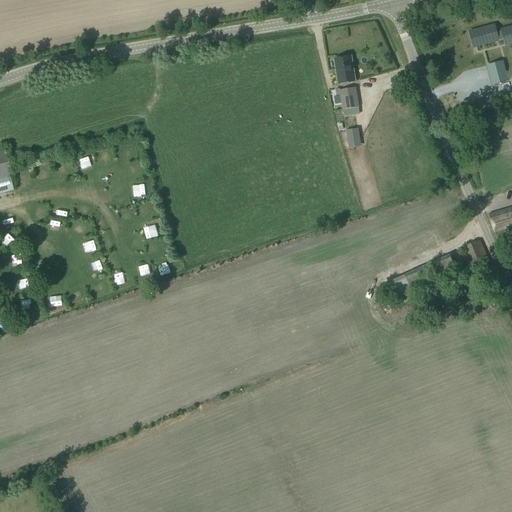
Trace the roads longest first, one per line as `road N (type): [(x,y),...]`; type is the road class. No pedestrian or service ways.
road 1 (tertiary): [(0,83),(143,47),(393,8)]
road 2 (unclassified): [(511,290),(452,164),(393,8)]
